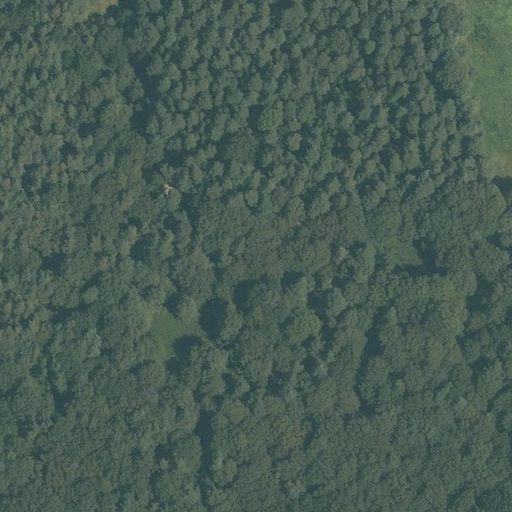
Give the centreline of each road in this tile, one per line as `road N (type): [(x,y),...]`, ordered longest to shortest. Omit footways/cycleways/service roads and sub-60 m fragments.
road 1 (track): [(511,208),(426,206),(290,224),(171,194)]
road 2 (track): [(0,39),(192,0)]
road 3 (track): [(171,194),(132,11)]
road 4 (track): [(0,196),(119,187),(171,194)]
